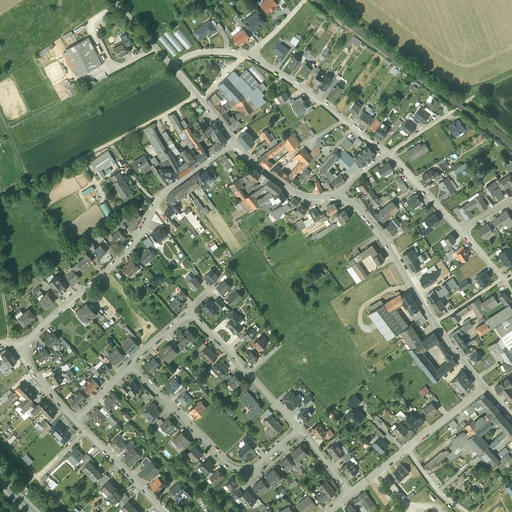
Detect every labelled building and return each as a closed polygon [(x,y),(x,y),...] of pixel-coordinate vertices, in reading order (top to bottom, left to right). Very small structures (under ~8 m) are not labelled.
[(273,0),(266,0),(261,4),(268,12),(271,10),(275,8),(274,7),(277,5),(276,4),(273,0)] [(257,14),(248,20),(253,27),(256,31),(265,25),(257,14)] [(243,24),(238,17),(235,19),(241,27),(243,24)] [(248,20),(243,24),(248,31),(253,27),(248,20)] [(203,25),(193,32),(199,40),(207,34),(208,36),(216,30),(214,26),(210,21),(204,26),(203,25)] [(219,22),(214,26),(216,30),(217,32),(223,28),(219,22)] [(179,28),(172,33),(187,51),(193,46),(179,28)] [(237,32),(235,29),(231,33),(233,36),(239,45),(244,42),(237,32)] [(237,32),(244,42),(249,38),(243,29),(237,32)] [(64,39),(73,34),(71,30),(62,35),(64,39)] [(168,30),(163,34),(179,52),(183,49),(168,30)] [(162,35),(158,39),(173,58),(178,53),(162,35)] [(346,46),(349,48),(352,43),(358,47),(362,41),(353,35),(346,46)] [(129,36),(123,40),(124,41),(126,46),(132,43),(129,36)] [(88,37),(66,48),(80,75),(97,66),(89,50),(94,48),(88,37)] [(293,37),(289,43),(295,47),(299,41),(293,37)] [(124,42),(118,45),(116,45),(114,46),(114,48),(115,50),(116,49),(118,53),(117,54),(117,56),(119,57),(123,55),(123,54),(127,52),(127,53),(129,52),(126,46),(124,41),(123,41),(124,42)] [(276,42),(269,51),(277,56),(275,58),(280,61),(288,51),(276,42)] [(38,57),(51,48),(48,44),(35,53),(38,57)] [(299,60),(293,55),(288,63),(290,65),(292,67),(295,69),(300,61),(299,60)] [(306,76),(310,72),(314,66),(311,65),(309,67),(305,64),(303,67),(300,72),(306,76)] [(248,70),(260,83),(266,78),(253,65),(248,70)] [(232,84),(233,84),(239,78),(233,71),(227,77),(232,84)] [(248,71),(241,76),(253,90),(257,86),(260,84),(248,71)] [(316,74),(312,80),(318,85),(325,75),(324,75),(323,76),(318,72),(316,74)] [(325,75),(318,85),(323,89),(328,82),(329,82),(330,79),(325,75)] [(253,90),(241,76),(239,78),(233,84),(244,96),(248,93),(253,90)] [(84,79),(88,86),(92,84),(88,77),(84,79)] [(227,77),(217,86),(221,89),(224,91),(232,84),(227,77)] [(335,78),(335,79),(331,84),(329,86),(332,89),(336,83),(339,81),(335,78)] [(77,86),(74,80),(69,83),(75,94),(80,92),(77,86)] [(266,88),(262,83),(260,84),(257,86),(261,91),(266,88)] [(336,83),(332,89),(329,93),(333,96),(333,95),(336,97),(336,98),(344,89),(336,83)] [(222,93),(225,96),(227,94),(228,93),(233,99),(236,103),(237,102),(244,97),(244,96),(233,84),(232,84),(224,91),(222,93)] [(418,88),(413,85),(410,89),(415,93),(418,88)] [(253,90),(248,93),(252,98),(247,101),(250,105),(254,103),(257,107),(262,103),(259,98),(261,96),(264,94),(261,91),(257,86),(253,90)] [(285,90),(277,96),(281,102),(284,100),(289,97),(285,90)] [(209,105),(219,96),(216,94),(215,93),(206,101),(209,105)] [(225,96),(224,97),(229,102),(233,99),(228,93),(227,94),(225,96)] [(221,108),(217,103),(224,98),(224,97),(221,94),(219,96),(209,105),(216,113),(221,108)] [(244,97),(237,102),(239,105),(243,111),(245,114),(253,110),(250,105),(247,101),(244,97)] [(295,101),(291,103),(296,111),(298,110),(300,112),(307,108),(305,105),(304,105),(303,102),(300,97),(295,101)] [(390,98),(377,116),(380,118),(379,119),(382,121),(385,118),(384,117),(395,102),(390,98)] [(433,98),(428,105),(435,110),(440,103),(434,98),(433,98)] [(229,102),(227,104),(230,108),(232,106),(233,105),(236,103),(233,99),(229,102)] [(354,102),(348,110),(354,114),(355,115),(356,114),(361,107),(354,102)] [(221,108),(216,113),(220,117),(227,110),(227,111),(227,110),(227,111),(230,108),(227,104),(224,107),(223,106),(221,108)] [(363,112),(367,115),(372,109),(367,106),(363,112)] [(424,110),(420,107),(413,117),(423,123),(429,114),(424,110)] [(363,112),(362,111),(356,119),(361,123),(367,115),(363,112)] [(183,129),(174,113),(168,116),(173,124),(178,133),(183,129)] [(367,115),(361,123),(366,126),(372,118),(367,115)] [(229,118),(227,116),(223,120),(227,126),(232,123),(231,121),(229,118)] [(380,125),(382,127),(384,124),(388,118),(386,117),(385,118),(382,121),(381,122),(380,125)] [(208,127),(203,119),(198,123),(202,129),(203,130),(208,127)] [(242,124),(238,119),(232,123),(227,126),(232,132),(242,124)] [(377,120),(370,129),(374,132),(375,132),(380,125),(381,122),(378,120),(377,120)] [(407,120),(401,128),(409,134),(415,126),(407,120)] [(461,123),(459,121),(456,122),(452,125),(449,127),(451,130),(451,131),(450,133),(451,134),(453,134),(454,134),(454,135),(455,135),(454,135),(457,133),(458,134),(461,131),(464,129),(461,123)] [(469,129),(464,121),(461,123),(464,129),(466,131),(469,129)] [(143,129),(148,137),(156,132),(154,127),(155,126),(154,123),(143,129)] [(221,132),(217,126),(215,123),(214,123),(208,127),(203,130),(207,136),(212,132),(213,134),(212,134),(216,140),(217,141),(221,146),(227,141),(221,132)] [(380,125),(375,132),(383,138),(388,131),(382,127),(380,125)] [(201,145),(199,142),(195,136),(192,133),(190,130),(188,126),(184,129),(189,136),(194,144),(195,144),(201,152),(204,150),(201,145)] [(194,144),(189,136),(184,129),(183,129),(178,133),(183,141),(185,140),(190,147),(194,144)] [(273,140),(269,135),(266,130),(261,132),(267,140),(268,142),(268,143),(273,140)] [(175,146),(166,131),(162,133),(172,149),(175,146)] [(237,138),(242,143),(251,136),(248,133),(247,134),(245,131),(237,138)] [(162,162),(168,158),(165,153),(167,152),(156,132),(148,137),(162,162)] [(201,132),(195,136),(199,142),(204,138),(201,132)] [(291,133),(283,140),(286,144),(290,150),(299,143),(294,137),(291,133)] [(253,139),(251,136),(242,143),(247,149),(254,142),(252,140),(253,139)] [(346,137),(340,144),(346,150),(352,144),(353,143),(346,137)] [(358,138),(353,143),(352,144),(356,148),(362,142),(358,138)] [(267,140),(254,149),(255,151),(257,150),(259,148),(261,147),(262,147),(265,145),(268,143),(268,142),(267,140)] [(283,140),(269,149),(273,154),(286,144),(283,140)] [(217,141),(212,145),(216,151),(221,146),(217,141)] [(420,143),(406,151),(412,160),(425,152),(421,145),(420,143)] [(318,145),(309,154),(313,158),(321,149),(318,145)] [(172,149),(169,151),(173,156),(177,154),(179,151),(175,146),(172,149)] [(369,148),(366,146),(362,150),(371,158),(371,159),(376,154),(369,148)] [(371,146),(369,148),(376,154),(379,151),(371,146)] [(259,148),(257,150),(255,151),(251,154),(255,158),(260,154),(260,153),(262,151),(259,148)] [(303,148),(297,155),(303,161),(306,164),(313,158),(309,154),(303,148)] [(192,158),(189,153),(187,154),(184,149),(179,152),(184,158),(191,169),(200,163),(196,156),(192,158)] [(201,152),(196,156),(200,163),(209,157),(206,153),(204,150),(201,152)] [(314,160),(320,165),(325,160),(321,157),(326,152),(324,150),(314,160)] [(353,158),(344,150),(338,155),(339,156),(337,159),(347,169),(355,160),(353,158)] [(371,158),(362,150),(358,154),(357,154),(366,162),(366,163),(371,158)] [(114,160),(108,151),(91,162),(101,178),(104,176),(100,169),(111,162),(114,160)] [(173,156),(169,151),(167,152),(165,153),(168,158),(175,170),(178,167),(172,157),(173,156)] [(320,165),(319,166),(323,171),(324,172),(328,169),(337,159),(339,156),(338,155),(334,151),(325,160),(320,165)] [(266,153),(257,160),(261,163),(266,159),(267,160),(270,158),(266,153)] [(366,162),(357,154),(358,154),(357,153),(353,158),(355,160),(359,164),(362,166),(366,163),(366,162)] [(144,155),(132,163),(136,168),(140,165),(144,170),(142,170),(142,171),(150,166),(144,155)] [(225,155),(219,159),(227,170),(233,166),(225,155)] [(154,157),(150,160),(153,164),(154,167),(159,164),(154,157)] [(443,158),(436,163),(441,171),(448,166),(443,158)] [(355,160),(347,169),(351,173),(359,164),(355,160)] [(301,162),(293,171),(296,174),(302,169),(304,166),(306,164),(303,161),(301,162)] [(381,168),(378,170),(383,176),(384,175),(391,170),(393,169),(388,163),(385,165),(381,168)] [(462,164),(453,170),(456,174),(464,169),(462,164)] [(184,166),(180,169),(178,167),(175,170),(175,171),(176,172),(177,172),(180,177),(188,171),(184,166)] [(276,166),(270,171),(275,174),(280,169),(276,166)] [(89,180),(92,178),(85,168),(82,170),(89,180)] [(163,180),(163,179),(158,173),(155,168),(152,170),(160,182),(163,180)] [(260,174),(254,169),(246,174),(252,179),(254,177),(256,179),(262,173),(261,173),(260,174)] [(175,171),(172,173),(171,172),(172,171),(168,170),(168,171),(163,170),(158,173),(163,179),(164,178),(174,181),(179,177),(176,172),(175,171)] [(206,170),(200,175),(203,180),(204,179),(206,182),(212,178),(208,172),(206,170)] [(208,172),(212,178),(206,182),(207,183),(208,185),(217,178),(211,170),(208,172)] [(431,170),(422,176),(426,182),(435,176),(433,174),(431,170)] [(122,178),(118,172),(111,177),(117,186),(117,188),(119,191),(121,192),(123,195),(126,194),(127,195),(131,192),(129,188),(129,187),(126,182),(123,182),(121,178),(122,178)] [(200,175),(198,172),(194,176),(199,184),(200,185),(201,184),(200,182),(203,180),(200,175)] [(289,176),(284,172),(279,178),(288,184),(289,182),(292,179),(289,176)] [(308,174),(305,172),(298,180),(294,177),(292,179),(289,182),(296,187),(301,182),(305,178),(308,174)] [(335,178),(331,181),(336,187),(346,181),(345,181),(341,173),(335,178)] [(511,177),(510,174),(499,181),(501,184),(504,189),(511,185),(511,187),(511,177)] [(264,175),(260,180),(263,183),(263,184),(263,185),(264,185),(270,179),(264,175)] [(194,176),(187,181),(193,189),(199,184),(194,176)] [(328,177),(325,179),(326,181),(325,181),(324,181),(325,182),(324,183),(330,191),(335,187),(331,182),(331,181),(330,179),(328,177)] [(448,178),(438,184),(442,190),(440,191),(444,197),(448,194),(454,191),(456,190),(455,189),(454,190),(451,187),(453,186),(448,178)] [(238,179),(229,185),(234,191),(243,186),(241,183),(238,179)] [(282,189),(270,179),(264,185),(265,186),(271,190),(272,191),(275,194),(280,190),(282,189)] [(322,192),(318,180),(317,181),(313,182),(317,193),(322,192)] [(193,189),(187,181),(182,184),(186,190),(188,193),(189,192),(193,189)] [(367,181),(358,187),(361,191),(362,190),(364,192),(377,184),(375,181),(369,184),(367,181)] [(494,181),(487,185),(488,187),(486,188),(489,193),(491,196),(495,194),(499,199),(503,196),(497,187),(494,181)] [(407,189),(404,184),(399,187),(403,192),(407,189)] [(243,186),(234,191),(240,201),(245,197),(249,195),(243,186)] [(179,187),(172,192),(176,198),(178,200),(182,198),(180,195),(183,192),(179,187)] [(364,192),(357,198),(361,204),(366,201),(364,199),(368,196),(369,198),(375,195),(371,188),(364,192)] [(249,195),(245,197),(249,202),(255,197),(260,192),(260,191),(258,189),(249,195)] [(275,194),(273,196),(274,197),(277,201),(279,199),(284,196),(280,190),(275,194)] [(483,190),(478,193),(479,195),(480,195),(482,198),(486,195),(483,190)] [(270,193),(265,197),(267,199),(273,196),(275,194),(272,191),(270,193)] [(270,193),(270,192),(260,198),(263,202),(264,201),(267,200),(267,199),(265,197),(270,193)] [(479,195),(478,193),(478,192),(467,199),(469,201),(479,195)] [(173,200),(169,194),(167,197),(171,202),(170,202),(172,205),(173,205),(176,203),(173,200)] [(375,195),(369,198),(373,205),(377,202),(379,201),(378,199),(375,195)] [(417,195),(415,195),(407,201),(410,205),(411,205),(414,208),(417,205),(421,202),(417,198),(417,195)] [(479,195),(469,201),(473,208),(477,205),(480,211),(487,207),(482,198),(480,195),(479,195)] [(193,199),(194,201),(198,207),(200,209),(204,215),(209,212),(206,207),(204,208),(196,198),(194,196),(191,197),(193,199)] [(279,199),(281,203),(283,206),(285,205),(288,202),(284,196),(279,199)] [(249,202),(245,197),(240,201),(243,204),(249,212),(256,207),(260,204),(257,200),(255,197),(249,202)] [(288,202),(285,205),(283,206),(282,206),(285,210),(290,207),(292,209),(299,203),(294,198),(288,202)] [(266,204),(264,201),(263,202),(260,204),(256,207),(258,210),(266,204)] [(366,201),(361,204),(365,210),(370,207),(366,201)] [(459,208),(458,208),(460,212),(466,220),(474,215),(470,210),(473,208),(469,201),(459,208)] [(365,210),(369,216),(375,211),(373,208),(378,205),(377,202),(373,205),(370,207),(365,210)] [(375,211),(369,216),(374,221),(378,218),(379,219),(383,215),(388,211),(395,206),(391,202),(380,211),(377,213),(375,211)] [(307,209),(301,204),(295,211),(301,216),(307,209)] [(334,204),(331,206),(330,204),(326,207),(327,208),(326,209),(328,212),(330,214),(337,210),(334,204)] [(172,205),(164,211),(170,218),(178,212),(173,205),(172,205)] [(395,206),(388,211),(391,215),(398,209),(396,205),(395,206)] [(276,209),(275,210),(278,215),(283,212),(285,210),(282,206),(276,209)] [(324,213),(319,215),(315,208),(309,212),(312,217),(313,219),(313,218),(315,222),(321,219),(326,217),(324,214),(324,213)] [(138,212),(136,209),(130,215),(132,216),(127,221),(130,224),(129,225),(133,228),(139,222),(137,220),(142,215),(138,212)] [(276,219),(280,217),(278,215),(275,210),(271,212),(276,219)] [(345,210),(337,215),(339,219),(337,221),(339,225),(350,218),(345,210)] [(511,220),(506,211),(502,213),(503,214),(494,220),(498,226),(499,227),(505,223),(508,227),(511,224),(511,220)] [(127,213),(119,218),(122,222),(130,217),(127,213)] [(434,214),(425,220),(429,226),(430,227),(439,221),(434,214)] [(383,215),(379,219),(378,218),(374,221),(380,229),(386,225),(383,222),(384,222),(382,220),(385,218),(383,215)] [(308,225),(315,222),(313,218),(313,219),(312,217),(305,220),(308,225)] [(119,218),(112,223),(115,227),(118,225),(119,227),(120,226),(123,229),(126,227),(122,222),(119,218)] [(178,227),(171,219),(169,221),(172,225),(176,229),(178,227)] [(305,220),(303,221),(302,219),(296,223),(299,230),(300,230),(308,226),(308,225),(305,220)] [(392,220),(389,222),(396,230),(399,228),(392,220)] [(337,221),(330,226),(326,228),(329,232),(339,225),(337,221)] [(389,222),(381,229),(385,233),(387,232),(390,236),(396,230),(389,222)] [(407,224),(401,227),(405,233),(410,229),(407,224)] [(487,224),(478,230),(483,239),(493,233),(487,224)] [(161,226),(151,233),(152,234),(157,241),(158,243),(168,235),(161,226)] [(429,226),(421,231),(425,236),(432,231),(430,227),(429,226)] [(119,229),(112,235),(114,238),(112,240),(115,243),(117,242),(125,236),(122,233),(122,232),(121,231),(119,229)] [(191,229),(187,232),(192,238),(195,236),(191,229)] [(99,233),(94,237),(99,242),(103,238),(99,233)] [(157,241),(152,234),(149,237),(153,243),(153,244),(157,241)] [(451,234),(444,238),(445,240),(448,244),(449,245),(456,241),(451,234)] [(87,243),(94,250),(96,248),(94,246),(95,245),(91,240),(87,243)] [(96,248),(94,250),(99,257),(106,251),(101,244),(96,248)] [(377,253),(372,245),(360,253),(359,254),(363,259),(370,254),(372,257),(377,253)] [(148,248),(138,255),(145,264),(156,257),(152,251),(149,247),(148,248)] [(502,252),(499,254),(506,265),(511,261),(511,255),(510,253),(511,252),(509,248),(502,252)] [(350,254),(353,258),(359,254),(360,253),(357,249),(350,254)] [(416,258),(417,257),(412,250),(411,249),(409,250),(402,254),(407,261),(408,262),(416,258)] [(457,250),(454,252),(458,259),(460,258),(462,261),(469,257),(464,249),(463,249),(459,252),(457,250)] [(385,260),(379,252),(377,253),(372,257),(377,265),(380,263),(381,264),(384,262),(383,261),(385,260)] [(352,266),(357,262),(363,259),(359,254),(353,258),(348,261),(350,264),(352,266)] [(89,256),(86,258),(85,257),(77,263),(76,263),(72,267),(71,268),(73,269),(75,272),(80,268),(83,270),(86,267),(85,266),(92,260),(89,256)] [(416,258),(408,262),(413,270),(420,266),(416,258)] [(136,265),(132,260),(129,262),(130,263),(122,269),(124,271),(124,272),(125,274),(126,274),(128,275),(132,272),(133,274),(139,268),(136,265)] [(357,262),(352,266),(361,280),(367,276),(357,262)] [(352,266),(348,268),(347,269),(357,283),(361,280),(352,266)] [(434,266),(427,271),(428,274),(432,272),(436,270),(434,266)] [(75,272),(73,269),(65,275),(68,279),(72,284),(73,283),(78,278),(79,276),(75,272)] [(214,280),(218,276),(211,269),(203,277),(210,284),(214,280)] [(485,271),(475,278),(480,285),(490,279),(485,271)] [(218,276),(214,280),(217,282),(224,275),(222,272),(218,276)] [(194,276),(192,278),(189,274),(184,279),(195,290),(201,283),(194,276)] [(428,274),(420,279),(425,287),(433,282),(431,279),(428,274)] [(67,288),(57,276),(49,282),(59,294),(67,288)] [(452,279),(452,278),(446,282),(451,290),(456,286),(457,286),(452,279)] [(72,284),(68,279),(66,281),(71,287),(74,285),(73,283),(72,284)] [(457,286),(456,286),(460,292),(471,285),(467,279),(460,284),(457,286)] [(224,280),(216,287),(223,294),(231,287),(224,280)] [(451,290),(446,282),(442,285),(443,288),(447,293),(451,290)] [(237,284),(231,291),(233,293),(235,290),(237,292),(241,288),(237,284)] [(443,288),(435,293),(438,299),(439,298),(447,293),(443,288)] [(44,296),(39,290),(35,294),(39,300),(44,296)] [(233,293),(231,294),(232,295),(231,296),(230,295),(227,298),(234,305),(241,297),(239,294),(237,292),(235,290),(233,293)] [(182,291),(177,295),(178,296),(181,300),(186,296),(182,291)] [(435,293),(433,291),(427,295),(432,303),(438,299),(435,293)] [(416,304),(409,292),(402,296),(404,301),(403,302),(407,308),(409,309),(411,313),(418,308),(416,304)] [(505,292),(501,295),(500,293),(498,295),(502,301),(505,299),(508,297),(505,292)] [(54,301),(48,293),(44,296),(39,300),(46,308),(50,304),(54,301)] [(396,297),(385,304),(389,311),(395,307),(403,302),(404,301),(402,296),(400,294),(396,297)] [(493,294),(480,303),(481,304),(486,312),(499,304),(493,294)] [(181,300),(178,296),(170,303),(174,307),(173,308),(175,311),(184,303),(181,300)] [(224,304),(218,298),(214,302),(220,308),(224,304)] [(438,299),(432,303),(437,311),(445,306),(439,298),(438,299)] [(477,298),(466,305),(468,309),(472,307),(474,309),(481,304),(480,303),(477,298)] [(218,309),(213,303),(212,304),(211,303),(212,302),(209,300),(207,302),(205,302),(205,303),(205,304),(202,307),(206,312),(206,313),(208,314),(209,314),(210,315),(213,312),(214,313),(218,309)] [(380,300),(368,307),(371,311),(367,314),(387,340),(408,325),(395,307),(389,311),(385,304),(383,305),(380,300)] [(92,309),(87,303),(82,308),(92,319),(97,315),(98,315),(92,309)] [(481,304),(474,309),(476,313),(478,317),(486,312),(481,304)] [(486,322),(490,328),(494,326),(510,316),(511,314),(511,309),(509,304),(485,320),(486,322)] [(466,305),(451,316),(455,322),(461,317),(459,315),(468,309),(466,305)] [(98,310),(94,307),(92,309),(98,315),(97,315),(100,318),(102,315),(100,313),(98,310)] [(92,319),(82,308),(76,312),(83,319),(86,323),(87,324),(92,319)] [(423,316),(418,308),(411,313),(416,321),(418,319),(420,318),(423,316)] [(23,314),(17,318),(24,326),(35,317),(29,309),(23,314)] [(233,309),(226,316),(230,320),(237,314),(233,309)] [(476,313),(467,319),(468,319),(470,322),(478,317),(476,313)] [(230,320),(225,325),(236,335),(238,332),(241,330),(242,328),(242,326),(239,323),(238,322),(240,321),(242,321),(243,320),(243,317),(241,316),(239,316),(237,314),(230,320)] [(511,314),(510,316),(494,326),(500,337),(504,334),(510,330),(511,329),(511,314)] [(486,322),(476,328),(480,335),(490,328),(486,322)] [(465,344),(459,335),(472,326),(470,323),(465,326),(449,336),(458,349),(465,344)] [(414,330),(410,324),(400,331),(404,337),(414,330)] [(247,333),(243,336),(243,337),(247,341),(256,331),(252,327),(247,333)] [(193,335),(188,330),(186,332),(185,332),(183,334),(190,340),(192,342),(196,338),(197,339),(193,335)] [(418,335),(414,330),(404,337),(407,342),(418,335)] [(244,331),(238,337),(240,340),(243,337),(243,336),(247,333),(244,331)] [(183,334),(181,332),(179,334),(180,334),(178,336),(186,345),(190,340),(183,334)] [(54,333),(46,340),(50,345),(52,342),(54,344),(59,339),(54,333)] [(434,333),(422,341),(427,348),(436,342),(439,340),(434,333)] [(504,334),(500,337),(511,354),(511,353),(511,344),(511,343),(509,341),(504,334)] [(128,335),(121,343),(122,344),(121,345),(130,355),(139,346),(135,340),(131,337),(131,338),(128,335)] [(255,342),(253,344),(255,346),(259,350),(268,342),(262,335),(255,342)] [(418,335),(407,342),(411,348),(416,345),(421,341),(418,335)] [(511,354),(500,337),(493,342),(496,345),(504,356),(505,359),(506,358),(511,354)] [(66,341),(63,339),(61,341),(67,348),(70,346),(68,345),(66,341)] [(445,350),(439,340),(436,342),(443,352),(445,350)] [(465,344),(458,349),(462,354),(469,350),(467,347),(470,345),(469,345),(473,342),(472,340),(465,344)] [(427,348),(422,341),(421,341),(416,345),(421,352),(427,348)] [(203,343),(197,349),(200,352),(206,346),(203,343)] [(167,345),(160,352),(167,360),(173,354),(174,356),(177,352),(178,352),(174,348),(170,344),(168,346),(167,345)] [(178,344),(174,348),(178,352),(177,352),(178,353),(183,349),(182,348),(178,344)] [(421,352),(416,345),(411,348),(407,350),(428,376),(436,370),(421,352)] [(504,356),(496,345),(489,350),(491,353),(494,357),(497,361),(504,356)] [(209,347),(208,348),(206,346),(200,352),(199,353),(202,356),(203,356),(206,358),(206,360),(207,361),(209,361),(215,355),(213,353),(214,352),(211,349),(211,348),(210,347),(209,347)] [(44,348),(36,355),(42,361),(50,354),(44,348)] [(9,349),(6,351),(4,349),(0,352),(4,358),(1,360),(3,362),(13,355),(9,349)] [(116,349),(108,357),(115,365),(124,357),(116,349)] [(251,351),(248,349),(244,354),(254,364),(259,359),(255,356),(251,351)] [(471,356),(470,357),(475,364),(482,358),(477,351),(471,356)] [(481,362),(483,365),(494,357),(491,353),(481,362)] [(511,353),(511,354),(506,358),(508,361),(503,364),(508,372),(511,369),(511,353)] [(13,355),(3,362),(5,364),(7,362),(10,366),(17,361),(13,355)] [(164,361),(158,355),(154,358),(160,365),(164,361)] [(494,357),(483,365),(486,369),(497,361),(494,357)] [(154,358),(153,358),(150,362),(148,363),(145,366),(151,373),(156,368),(156,369),(160,365),(154,358)] [(436,370),(428,376),(433,382),(456,363),(451,358),(448,360),(436,370)] [(220,360),(211,368),(219,376),(220,377),(223,374),(228,368),(220,360)] [(104,364),(97,370),(100,373),(103,377),(110,370),(104,364)] [(97,370),(94,367),(91,369),(97,376),(100,373),(97,370)] [(59,374),(57,375),(55,372),(50,375),(56,385),(63,380),(59,374)] [(463,372),(451,382),(454,386),(455,385),(460,391),(465,387),(467,389),(472,384),(471,383),(471,382),(463,372)] [(223,374),(220,377),(219,376),(217,379),(221,383),(223,381),(225,379),(227,378),(223,374)] [(232,377),(227,381),(234,388),(237,385),(238,387),(240,384),(239,383),(241,381),(234,375),(232,377)] [(96,384),(91,378),(87,382),(95,391),(99,386),(96,384)] [(180,385),(173,378),(164,386),(172,394),(180,385)] [(511,384),(508,379),(503,382),(499,385),(499,384),(495,388),(500,394),(503,392),(504,394),(511,388),(511,387),(511,384)] [(29,389),(23,382),(16,388),(20,392),(21,391),(23,394),(29,389)] [(95,391),(87,382),(82,386),(88,392),(91,395),(95,391)] [(124,384),(120,389),(124,394),(127,392),(131,396),(139,389),(132,382),(127,387),(124,384)] [(423,396),(429,390),(425,386),(419,392),(423,396)] [(36,395),(29,389),(23,394),(26,397),(27,398),(30,401),(31,401),(36,395)] [(83,396),(78,390),(74,395),(82,403),(86,399),(83,396)] [(181,394),(176,399),(185,407),(192,400),(184,392),(184,391),(181,394)] [(240,398),(244,402),(251,395),(247,391),(240,398)] [(291,391),(283,399),(292,410),(301,402),(297,396),(296,397),(291,391)] [(113,393),(108,398),(107,398),(104,401),(106,404),(111,408),(113,408),(114,407),(114,406),(117,403),(119,402),(120,402),(120,400),(113,393)] [(82,403),(74,395),(69,399),(75,405),(78,408),(82,403)] [(256,401),(251,395),(244,402),(252,410),(248,414),(252,418),(256,413),(257,413),(258,412),(258,411),(258,410),(261,407),(255,402),(256,401)] [(309,395),(303,400),(306,404),(311,400),(312,398),(309,395)] [(484,395),(478,400),(482,404),(488,399),(484,395)] [(355,396),(348,403),(353,408),(353,409),(355,407),(361,401),(355,396)] [(438,400),(434,396),(429,400),(431,402),(433,404),(438,400)] [(29,407),(33,403),(31,401),(30,401),(27,398),(21,404),(18,407),(23,413),(24,412),(26,410),(29,407)] [(69,399),(69,398),(66,400),(73,407),(75,405),(69,399)] [(49,406),(42,399),(36,405),(40,409),(41,409),(43,412),(49,406)] [(492,403),(488,399),(482,404),(477,408),(481,412),(485,409),(492,403)] [(311,400),(306,404),(304,406),(307,408),(313,403),(311,400)] [(478,400),(471,406),(475,410),(477,408),(482,404),(478,400)] [(189,411),(197,418),(207,408),(199,401),(189,411)] [(431,402),(423,409),(429,417),(438,410),(433,404),(431,402)] [(156,407),(153,403),(149,407),(149,406),(145,410),(146,410),(142,414),(148,419),(149,418),(152,421),(156,417),(158,415),(160,413),(159,411),(158,412),(155,408),(156,407)] [(499,412),(492,403),(485,409),(489,414),(493,417),(499,412)] [(111,408),(106,404),(102,408),(105,411),(107,413),(109,411),(111,408)] [(49,406),(43,412),(46,414),(46,415),(50,419),(56,413),(49,406)] [(471,406),(466,410),(470,414),(473,411),(475,410),(471,406)] [(364,416),(355,407),(353,409),(353,408),(346,416),(348,418),(351,418),(352,419),(352,422),(355,424),(359,419),(360,420),(364,416)] [(97,408),(88,417),(95,424),(98,420),(101,423),(107,418),(102,414),(97,408)] [(268,408),(262,414),(264,415),(266,417),(267,418),(270,415),(272,413),(268,409),(268,408)] [(312,415),(306,408),(297,416),(304,422),(312,415)] [(470,414),(473,418),(481,412),(477,408),(475,410),(473,411),(470,414)] [(406,415),(400,410),(395,415),(401,420),(403,418),(406,415)] [(489,444),(481,435),(491,427),(493,428),(497,424),(504,431),(511,425),(499,412),(493,417),(480,428),(472,434),(466,439),(470,443),(476,450),(479,453),(486,447),(489,444)] [(482,419),(481,418),(475,422),(480,428),(493,417),(489,414),(487,416),(486,416),(482,419)] [(270,415),(267,418),(263,422),(270,430),(267,433),(271,437),(282,427),(270,415)] [(411,421),(406,415),(403,418),(409,423),(411,421)] [(384,422),(378,417),(375,420),(381,425),(384,422)] [(163,422),(160,426),(160,427),(168,435),(176,427),(168,418),(163,422)] [(417,420),(415,418),(411,421),(409,423),(408,424),(415,430),(423,423),(419,418),(417,420)] [(163,422),(160,419),(159,420),(155,424),(159,428),(160,427),(160,426),(163,422)] [(475,422),(473,419),(465,425),(472,434),(480,428),(475,422)] [(454,420),(449,424),(450,426),(452,428),(457,424),(454,420)] [(67,432),(57,422),(51,427),(49,429),(50,430),(59,439),(67,432)] [(408,431),(399,423),(396,426),(397,427),(395,430),(395,432),(401,438),(408,431)] [(326,432),(319,424),(312,429),(319,438),(324,435),(326,433),(326,432)] [(472,434),(465,425),(463,426),(460,429),(463,432),(455,439),(459,445),(466,439),(472,434)] [(71,428),(67,432),(71,436),(72,437),(76,433),(71,428)] [(333,434),(330,429),(326,432),(326,433),(324,435),(327,439),(333,434)] [(385,436),(378,430),(375,434),(379,438),(379,437),(382,440),(385,436)] [(185,450),(192,442),(181,431),(173,440),(173,441),(179,446),(179,447),(180,448),(182,447),(185,450)] [(67,432),(59,439),(58,441),(62,445),(71,436),(67,432)] [(489,444),(486,447),(490,451),(497,444),(500,442),(500,441),(507,435),(504,432),(489,444)] [(253,440),(247,434),(242,439),(246,443),(247,442),(249,444),(253,440)] [(379,438),(372,444),(381,453),(387,446),(384,443),(385,443),(382,440),(379,437),(379,438)] [(122,443),(117,438),(110,444),(119,453),(122,450),(125,447),(126,445),(123,442),(122,443)] [(470,443),(466,439),(459,445),(456,447),(446,456),(449,460),(470,443)] [(179,446),(173,441),(173,440),(170,443),(177,449),(179,447),(179,446)] [(332,443),(326,449),(331,454),(341,447),(337,442),(335,441),(332,443)] [(246,443),(237,451),(238,453),(238,455),(239,456),(241,456),(245,460),(255,450),(249,444),(247,442),(246,443)] [(452,442),(433,457),(438,462),(442,459),(446,456),(456,447),(452,442)] [(295,457),(298,460),(307,452),(300,445),(291,453),(295,457)] [(195,447),(187,454),(195,462),(197,459),(202,454),(195,447)] [(331,454),(335,460),(345,453),(341,447),(331,454)] [(490,451),(486,447),(479,453),(481,455),(486,462),(491,468),(499,461),(490,451)] [(509,452),(505,447),(498,454),(502,458),(507,453),(509,452)] [(130,452),(124,458),(131,465),(141,456),(134,448),(130,452)] [(74,465),(80,459),(83,456),(76,449),(67,457),(74,465)] [(476,450),(464,460),(467,463),(479,453),(476,450)] [(502,458),(501,459),(505,463),(507,461),(511,458),(507,453),(502,458)] [(29,465),(33,461),(26,454),(22,458),(29,465)] [(83,461),(86,464),(89,461),(91,463),(93,461),(88,456),(83,461)] [(146,457),(141,462),(146,467),(151,462),(146,457)] [(286,457),(283,460),(280,463),(282,465),(281,465),(282,466),(283,466),(286,470),(293,464),(286,457)] [(293,460),(297,464),(299,466),(301,464),(298,460),(295,457),(293,460)] [(438,462),(433,457),(422,466),(423,468),(429,469),(438,462)] [(195,462),(191,465),(194,467),(200,462),(197,459),(195,462)] [(202,464),(198,467),(199,468),(205,474),(209,471),(211,469),(211,468),(214,465),(207,459),(202,464)] [(350,460),(341,467),(345,472),(354,466),(350,460)] [(82,468),(89,474),(95,468),(91,463),(89,461),(86,464),(82,468)] [(146,467),(140,472),(147,479),(156,471),(153,469),(153,467),(154,465),(151,462),(146,467)] [(299,466),(297,464),(294,466),(300,472),(302,470),(299,466)] [(354,466),(345,472),(349,478),(353,475),(358,471),(354,466)] [(402,466),(394,473),(398,478),(401,480),(409,473),(402,466)] [(101,474),(95,468),(89,474),(95,480),(98,477),(101,474)] [(274,468),(266,475),(271,482),(273,484),(281,477),(274,468)] [(213,474),(210,478),(216,484),(219,481),(220,481),(221,480),(221,479),(224,476),(218,470),(213,474)] [(98,477),(95,480),(99,484),(104,480),(108,475),(106,473),(101,478),(98,477)] [(159,477),(161,475),(159,473),(153,478),(155,481),(159,477)] [(46,474),(40,479),(43,482),(48,477),(46,474)] [(159,477),(155,481),(150,485),(156,492),(165,484),(159,477)] [(232,478),(226,484),(229,488),(231,490),(235,487),(238,484),(232,478)] [(265,484),(261,479),(252,487),(259,495),(268,487),(265,484)] [(288,485),(291,489),(298,483),(295,479),(288,485)] [(320,490),(315,494),(322,503),(335,492),(326,479),(317,486),(320,490)] [(241,480),(238,484),(235,487),(237,489),(238,489),(244,483),(241,480)] [(115,488),(108,481),(102,487),(105,491),(109,494),(115,488)] [(181,481),(168,493),(175,499),(183,492),(189,499),(193,495),(187,488),(187,487),(181,481)] [(21,487),(27,493),(30,490),(24,484),(21,487)] [(122,495),(115,488),(109,494),(112,498),(115,502),(122,495)] [(237,489),(233,493),(238,497),(239,497),(238,496),(242,493),(238,489),(237,489)] [(238,496),(239,497),(248,507),(251,505),(256,501),(246,490),(242,493),(238,496)] [(365,493),(352,502),(356,506),(358,505),(363,511),(364,511),(374,505),(365,493)] [(309,511),(317,507),(313,501),(308,495),(297,503),(303,511),(309,511)] [(256,501),(251,505),(254,508),(261,502),(258,499),(256,501)] [(135,508),(128,501),(123,506),(121,508),(124,511),(130,511),(131,511),(134,508),(135,508)] [(352,502),(345,508),(347,511),(356,511),(353,508),(356,506),(352,502)]
